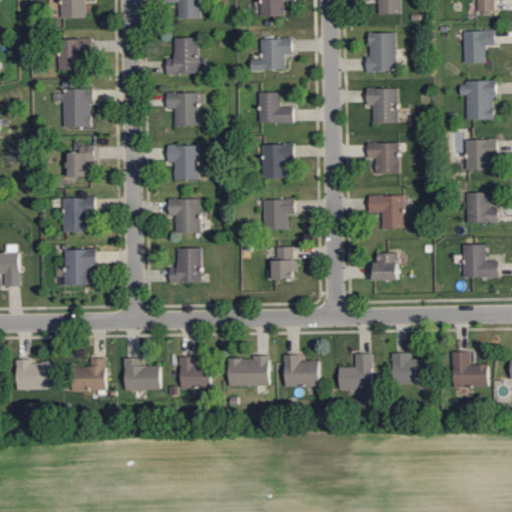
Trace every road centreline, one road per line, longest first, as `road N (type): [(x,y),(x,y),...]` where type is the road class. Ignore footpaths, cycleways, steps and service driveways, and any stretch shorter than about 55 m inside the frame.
road 1 (residential): [(0,323),(511,313)]
road 2 (residential): [(130,0),(137,321)]
road 3 (residential): [(337,318),(330,0)]
